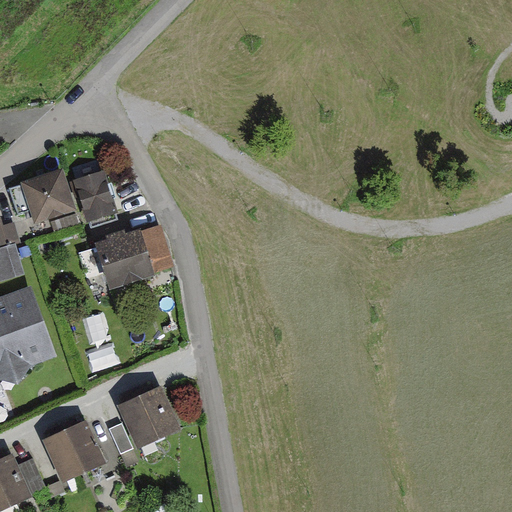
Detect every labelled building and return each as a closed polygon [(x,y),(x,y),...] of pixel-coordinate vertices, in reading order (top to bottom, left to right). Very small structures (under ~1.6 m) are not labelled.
[(69,172),(13,190),(22,218),(36,213),(41,228),(83,215),(87,227),(121,216),(108,174),(74,185),(69,172)] [(9,214),(3,216),(12,240),(0,244),(0,282),(30,272),(9,214)] [(0,216),(0,241),(9,239),(2,216),(0,216)] [(162,229),(102,248),(116,291),(176,272),(162,229)] [(0,383),(62,360),(37,292),(0,305),(0,383)] [(169,390),(127,409),(144,448),(186,430),(169,390)] [(127,470),(142,465),(129,423),(114,427),(127,470)] [(93,424),(50,442),(68,483),(111,465),(93,424)] [(17,458),(0,464),(0,511),(48,492),(35,460),(21,466),(17,458)]
